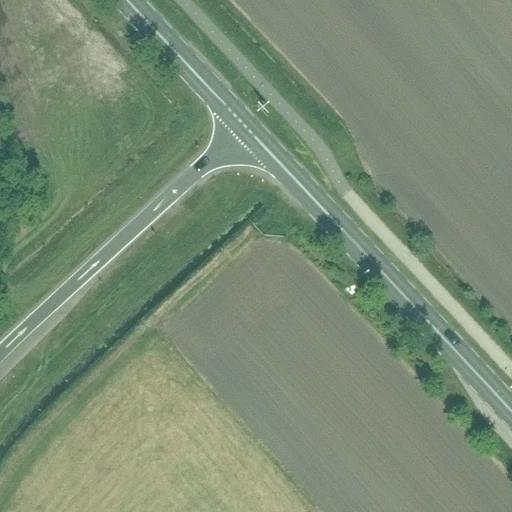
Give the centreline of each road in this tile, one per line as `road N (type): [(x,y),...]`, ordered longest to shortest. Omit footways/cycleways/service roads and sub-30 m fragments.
road 1 (tertiary): [(511,413),(245,128)]
road 2 (motorway): [(0,357),(245,128)]
road 3 (tertiary): [(245,128),(127,0)]
